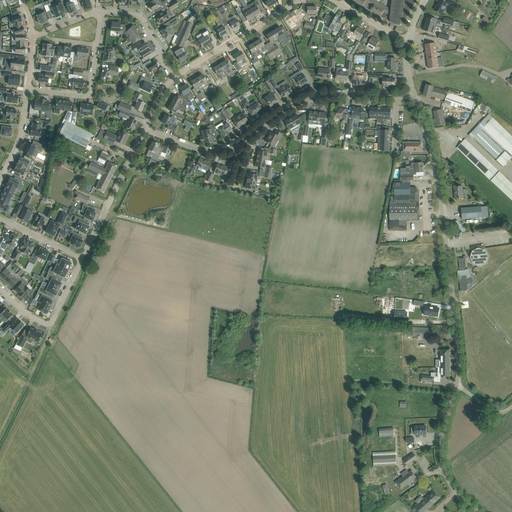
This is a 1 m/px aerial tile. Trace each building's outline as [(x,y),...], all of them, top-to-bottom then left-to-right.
[(78,4),(77,2),(76,0),(69,0),(71,4),(66,6),(67,6),(70,14),(77,11),(74,6),(78,4)] [(76,0),(77,2),(80,0),(83,8),(91,5),(89,0),(76,0)] [(157,12),(167,6),(169,5),(166,0),(165,0),(162,3),(161,1),(159,2),(157,0),(154,0),(151,2),(152,4),(149,5),(152,11),(155,9),(157,12)] [(231,2),(229,3),(230,6),(233,5),(236,11),(239,9),(234,0),(231,2)] [(254,0),(255,1),(247,6),(253,17),(254,16),(255,17),(257,15),(257,14),(259,13),(260,13),(256,7),(259,5),(257,0),(256,0),(254,0)] [(375,14),(381,4),(374,0),(371,0),(369,4),(372,6),(370,11),(375,14)] [(391,0),(390,14),(390,19),(390,22),(390,21),(389,22),(391,23),(392,24),(393,24),(394,24),(394,25),(396,25),(397,25),(398,25),(400,25),(401,25),(401,24),(403,25),(416,0),(391,0)] [(446,4),(442,2),(439,0),(439,1),(440,1),(437,6),(436,6),(434,10),(442,14),(445,9),(444,9),(446,4)] [(458,5),(455,4),(456,3),(449,0),(448,0),(447,3),(454,7),(456,8),(458,5)] [(169,5),(167,6),(170,10),(178,5),(176,1),(169,5)] [(63,14),(62,11),(65,10),(62,2),(61,2),(55,5),(56,7),(52,8),(56,17),(57,18),(59,17),(60,16),(63,14)] [(389,8),(383,5),(381,4),(375,14),(381,17),(383,12),(388,15),(389,10),(389,8)] [(247,20),(253,17),(247,6),(241,9),(244,14),(243,14),(247,20)] [(222,7),(219,8),(222,14),(222,15),(221,15),(223,19),(224,22),(229,19),(228,17),(225,12),(224,9),(222,7)] [(317,15),(317,12),(316,7),(308,7),(308,12),(308,14),(308,15),(313,15),(317,15)] [(218,16),(214,19),(217,24),(217,25),(219,29),(217,31),(218,32),(220,36),(221,37),(224,36),(224,34),(227,33),(224,28),(223,27),(219,21),(220,20),(220,21),(223,19),(221,15),(219,10),(218,8),(215,10),(216,12),(218,16)] [(160,24),(164,21),(169,18),(166,14),(169,12),(167,10),(156,17),(160,24)] [(240,10),(237,12),(243,23),(246,21),(240,10)] [(49,20),(53,18),(50,11),(46,12),(46,13),(45,13),(44,12),(44,13),(37,16),(38,19),(37,19),(38,19),(38,21),(39,21),(40,24),(42,23),(43,24),(46,22),(46,21),(47,21),(48,21),(47,20),(49,19),(49,20)] [(331,17),(327,14),(323,20),(327,22),(326,24),(330,27),(329,29),(337,33),(341,26),(343,22),(341,21),(341,20),(339,19),(339,20),(337,19),(338,18),(338,17),(337,17),(337,16),(336,16),(336,17),(335,18),(332,16),(331,17)] [(21,22),(20,16),(13,18),(12,15),(5,18),(6,20),(9,19),(10,24),(21,22)] [(232,21),(229,23),(230,25),(233,29),(233,30),(236,28),(236,27),(239,25),(237,21),(236,19),(234,16),(230,18),(232,21)] [(433,18),(428,17),(427,18),(425,23),(436,27),(437,24),(440,25),(441,21),(433,18)] [(482,20),(487,25),(490,21),(485,17),(482,20)] [(313,29),(316,19),(313,18),(311,24),(309,23),(306,22),(304,27),(313,29)] [(192,24),(186,22),(184,21),(178,34),(174,43),(182,47),(192,24)] [(322,33),(325,23),(319,21),(317,31),(322,33)] [(22,27),(21,22),(10,24),(9,25),(10,30),(11,30),(14,29),(22,27)] [(123,25),(120,24),(117,24),(117,23),(112,22),(111,31),(118,32),(117,34),(122,35),(123,33),(123,25)] [(434,34),(435,31),(436,27),(425,23),(423,30),(434,34)] [(129,36),(137,29),(133,25),(130,28),(127,25),(123,25),(123,33),(124,35),(127,34),(129,36)] [(165,40),(170,37),(173,35),(168,26),(161,31),(164,35),(163,36),(165,40)] [(15,35),(23,33),(24,33),(23,27),(22,27),(14,29),(15,35)] [(280,27),(273,31),(277,37),(280,35),(282,39),(285,37),(286,38),(288,41),(290,40),(289,39),(290,39),(289,36),(289,35),(286,31),(283,33),(280,27)] [(358,41),(360,37),(361,38),(362,35),(362,36),(363,35),(364,32),(357,28),(354,34),(352,38),(357,41),(358,41)] [(136,37),(138,36),(140,33),(137,29),(129,36),(131,38),(129,40),(133,44),(141,39),(138,36),(137,37),(136,37)] [(210,35),(208,31),(207,30),(201,33),(203,37),(198,41),(201,45),(201,46),(202,48),(211,42),(207,37),(210,35)] [(273,39),(277,37),(273,31),(266,35),(270,41),(272,45),(275,43),(273,39)] [(374,51),(376,47),(377,45),(379,41),(371,36),(372,35),(367,32),(365,36),(364,38),(370,41),(367,47),(374,51)] [(24,41),(25,41),(25,35),(23,35),(23,33),(15,35),(15,41),(24,41)] [(260,39),(254,43),(261,54),(265,52),(266,53),(270,60),(276,56),(272,49),(268,51),(264,45),(264,46),(260,39)] [(337,40),(333,47),(335,47),(336,47),(338,44),(343,47),(349,51),(347,54),(347,55),(354,55),(357,48),(358,47),(360,43),(358,41),(357,41),(354,46),(353,45),(352,47),(351,47),(350,48),(342,43),(342,42),(338,40),(337,40)] [(440,50),(470,59),(473,50),(443,41),(440,50)] [(140,42),(132,47),(135,52),(137,55),(149,47),(148,45),(147,46),(145,43),(142,45),(140,42)] [(257,57),(261,54),(254,43),(248,47),(250,51),(252,53),(251,53),(255,59),(251,61),(254,66),(256,70),(262,66),(260,63),(257,57)] [(428,69),(433,68),(438,67),(435,43),(425,44),(428,69)] [(53,57),(54,52),(54,47),(51,46),(52,45),(43,44),(42,51),(41,51),(41,54),(41,55),(41,56),(53,57)] [(63,57),(65,46),(61,46),(61,47),(58,47),(57,53),(54,52),(53,57),(52,65),(56,65),(56,61),(58,61),(59,58),(60,58),(60,57),(63,57)] [(72,65),(73,61),(74,55),(70,54),(71,48),(68,48),(68,47),(65,46),(63,57),(66,58),(66,59),(67,59),(67,63),(69,63),(69,65),(72,65)] [(272,49),(276,56),(281,53),(277,46),(272,49)] [(142,56),(140,58),(143,62),(145,61),(149,58),(150,58),(148,55),(151,53),(150,50),(150,49),(149,47),(140,53),(142,56)] [(88,50),(78,48),(77,55),(74,54),(74,55),(73,61),(78,62),(78,57),(87,58),(87,55),(88,55),(89,53),(88,52),(88,50)] [(103,55),(103,61),(106,61),(106,62),(109,62),(111,62),(112,55),(113,55),(114,50),(109,49),(105,48),(104,55),(103,55)] [(175,52),(174,52),(180,62),(187,58),(181,48),(180,49),(179,48),(175,50),(175,52)] [(244,57),(243,56),(240,51),(233,56),(238,62),(234,65),(237,71),(241,68),(239,65),(246,61),(243,57),(244,57)] [(21,56),(3,54),(3,58),(8,59),(7,63),(11,64),(11,68),(23,70),(24,61),(21,60),(21,56)] [(353,63),(352,63),(353,55),(354,55),(347,55),(348,56),(347,62),(346,69),(343,69),(342,68),(338,67),(337,68),(337,71),(336,79),(347,81),(348,75),(349,69),(352,70),(353,63)] [(395,59),(391,59),(388,58),(387,69),(390,69),(392,69),(391,71),(396,71),(396,65),(395,65),(395,59)] [(230,67),(229,64),(226,60),(220,64),(224,71),(226,69),(229,74),(233,71),(230,67)] [(303,69),(299,62),(298,60),(294,62),(296,65),(300,71),(303,69)] [(155,62),(152,63),(150,64),(148,61),(142,65),(141,66),(143,69),(144,68),(145,70),(147,70),(148,69),(150,72),(153,71),(156,70),(155,69),(158,68),(157,66),(158,66),(156,63),(155,62)] [(221,72),(224,71),(220,64),(213,68),(217,75),(220,79),(224,77),(221,72)] [(118,74),(118,73),(119,66),(111,65),(110,71),(109,70),(109,69),(103,68),(102,74),(101,74),(100,79),(105,79),(109,80),(110,80),(111,76),(111,74),(116,74),(118,74)] [(329,79),(330,74),(330,71),(323,70),(324,69),(319,68),(318,77),(329,79)] [(0,70),(0,73),(0,74),(0,75),(1,76),(2,76),(3,76),(8,77),(7,84),(14,85),(19,85),(19,84),(20,84),(20,81),(19,81),(20,75),(11,74),(11,71),(3,70),(0,70)] [(496,79),(497,77),(483,70),(481,75),(480,77),(493,84),(496,79)] [(38,78),(37,79),(38,80),(38,82),(42,82),(42,83),(42,84),(43,84),(44,84),(45,84),(46,83),(48,83),(48,78),(53,79),(54,74),(58,75),(58,73),(54,72),(51,72),(48,72),(47,75),(45,75),(45,76),(39,75),(39,77),(38,77),(38,78)] [(307,82),(305,77),(302,73),(299,75),(300,76),(296,79),(295,77),(292,79),(293,81),(296,85),(298,84),(300,86),(307,82)] [(79,75),(73,75),(69,74),(68,80),(73,80),(72,87),(73,87),(77,88),(77,87),(83,88),(84,80),(78,80),(79,75)] [(209,85),(205,79),(203,75),(197,78),(201,85),(204,84),(206,87),(209,85)] [(365,85),(366,80),(366,76),(363,75),(363,76),(354,75),(354,79),(353,84),(359,85),(359,84),(365,85)] [(277,87),(273,80),(271,77),(268,79),(274,89),(277,87)] [(394,79),(389,78),(386,78),(383,77),(383,81),(383,86),(390,86),(390,87),(394,87),(394,79)] [(154,83),(149,81),(144,78),(142,81),(144,82),(141,89),(145,91),(149,93),(151,90),(151,89),(152,86),(153,86),(154,83)] [(197,78),(191,82),(193,86),(197,92),(200,90),(198,87),(201,85),(197,78)] [(269,91),(273,89),(268,80),(264,83),(269,91)] [(127,86),(130,87),(137,91),(140,86),(130,81),(127,86)] [(292,92),(291,90),(287,84),(278,90),(283,97),(288,94),(288,95),(292,92)] [(180,89),(183,93),(181,95),(188,105),(192,103),(188,97),(193,94),(187,85),(180,89)] [(215,96),(218,94),(212,85),(209,87),(215,96)] [(433,87),(431,86),(426,85),(423,95),(428,96),(431,97),(431,96),(444,100),(446,91),(433,87)] [(0,93),(4,94),(3,102),(7,102),(7,103),(10,104),(10,103),(17,104),(18,95),(6,93),(6,89),(0,88),(0,93)] [(475,102),(458,96),(459,93),(449,90),(444,103),(471,112),(473,108),(475,102)] [(201,92),(195,96),(199,101),(205,98),(201,92)] [(277,102),(275,98),(271,92),(269,94),(269,95),(264,98),(262,99),(266,105),(268,104),(270,107),(277,102)] [(142,96),(137,93),(133,101),(137,102),(135,108),(141,111),(144,103),(139,101),(142,96)] [(186,103),(183,99),(182,96),(177,94),(176,97),(174,97),(171,103),(184,110),(185,111),(187,108),(184,107),(186,103)] [(246,100),(245,100),(241,95),(240,96),(241,98),(238,100),(240,103),(244,109),(249,105),(246,100)] [(41,111),(43,100),(39,99),(38,100),(35,100),(34,106),(30,106),(29,113),(36,114),(36,110),(41,111)] [(41,111),(46,112),(46,115),(47,115),(46,118),(51,119),(52,111),(48,111),(49,101),(46,101),(47,100),(43,100),(41,111)] [(56,105),(55,108),(54,108),(53,113),(59,114),(60,110),(71,111),(72,102),(56,100),(56,101),(55,102),(55,104),(56,105)] [(98,102),(96,107),(106,111),(108,105),(98,102)] [(119,102),(117,109),(118,109),(120,110),(129,113),(131,108),(125,106),(126,105),(120,102),(119,102)] [(183,112),(184,110),(171,103),(168,109),(172,112),(171,114),(173,115),(178,117),(183,119),(184,117),(180,114),(179,115),(175,112),(177,109),(183,112)] [(262,111),(260,107),(257,103),(248,109),(253,116),(257,114),(258,114),(262,111)] [(80,104),(80,108),(79,113),(84,114),(84,115),(88,116),(88,114),(92,115),(93,106),(89,105),(89,104),(86,104),(86,105),(80,104)] [(217,111),(215,112),(218,116),(220,115),(224,121),(228,118),(222,108),(221,107),(217,111)] [(365,120),(365,117),(366,112),(363,112),(363,108),(353,107),(352,117),(356,117),(356,116),(362,117),(361,120),(365,120)] [(347,123),(348,120),(348,115),(345,114),(345,110),(342,110),(342,109),(341,109),(339,109),(339,108),(334,108),(333,117),(337,117),(337,119),(342,119),(341,123),(343,123),(347,123)] [(6,117),(7,117),(6,119),(13,120),(13,117),(16,118),(16,110),(7,109),(6,117)] [(445,124),(444,119),(441,109),(439,110),(434,111),(437,126),(445,124)] [(118,115),(118,116),(123,117),(123,116),(129,118),(130,114),(129,113),(120,110),(118,115)] [(317,125),(318,112),(310,111),(309,124),(317,125)] [(325,126),(326,118),(326,113),(318,112),(317,125),(325,126)] [(76,114),(73,113),(68,113),(65,121),(75,126),(76,114)] [(247,121),(245,117),(243,114),(236,118),(236,117),(232,119),(235,124),(238,128),(241,126),(241,125),(247,121)] [(511,136),(493,118),(489,114),(480,123),(469,135),(473,139),(474,138),(503,166),(511,158),(487,134),(482,129),(483,128),(511,155),(511,136)] [(171,118),(165,115),(165,116),(164,115),(163,118),(163,119),(162,122),(168,125),(167,128),(174,132),(177,126),(173,124),(175,118),(172,116),(171,118)] [(302,123),(299,119),(297,115),(285,121),(289,128),(293,125),(294,127),(302,123)] [(136,121),(132,119),(130,118),(128,123),(126,122),(124,126),(132,130),(136,121)] [(31,127),(30,136),(40,137),(41,128),(49,129),(50,122),(40,120),(40,124),(32,124),(32,127),(31,127)] [(185,120),(183,124),(186,126),(184,130),(188,132),(188,131),(189,132),(191,128),(191,127),(192,124),(185,120)] [(92,134),(75,126),(65,121),(59,134),(86,148),(92,134)] [(7,128),(7,124),(0,123),(0,131),(2,131),(1,135),(6,136),(6,137),(7,137),(8,137),(9,137),(9,136),(11,137),(11,136),(12,136),(12,135),(12,134),(12,133),(12,128),(7,128)] [(232,130),(229,126),(227,123),(223,126),(223,127),(218,130),(222,137),(229,133),(228,132),(232,130)] [(214,128),(207,130),(201,131),(202,137),(201,137),(201,142),(203,141),(204,143),(206,142),(206,143),(210,142),(210,141),(213,141),(212,138),(218,137),(216,132),(214,128)] [(128,136),(121,132),(119,132),(117,136),(107,131),(106,133),(103,140),(113,144),(115,141),(123,145),(125,140),(126,140),(128,136)] [(281,134),(280,133),(276,131),(274,134),(270,132),(268,135),(269,135),(268,138),(267,137),(265,141),(269,144),(271,145),(269,148),(270,149),(276,150),(277,149),(274,148),(274,147),(281,134)] [(511,183),(499,172),(469,143),(465,139),(457,148),(491,181),(511,200),(511,183)] [(31,145),(27,143),(25,147),(24,147),(22,151),(24,152),(31,156),(35,149),(41,152),(44,146),(33,141),(31,145)] [(148,154),(147,156),(150,157),(148,161),(155,164),(156,161),(157,161),(160,155),(161,152),(166,154),(169,155),(169,154),(171,149),(164,146),(163,147),(159,145),(152,142),(149,150),(147,154),(148,154)] [(410,151),(422,151),(422,142),(403,142),(403,151),(401,151),(401,156),(410,155),(410,151)] [(268,153),(263,152),(258,151),(257,158),(268,161),(270,161),(270,158),(268,157),(268,153)] [(106,161),(108,156),(102,152),(99,158),(106,161)] [(17,164),(27,169),(32,159),(24,156),(23,159),(20,157),(19,160),(18,160),(17,163),(17,164)] [(206,170),(207,167),(210,163),(200,158),(196,165),(202,169),(201,171),(205,173),(206,170)] [(257,158),(256,158),(255,166),(263,167),(265,167),(265,164),(268,165),(268,161),(257,158)] [(90,165),(88,168),(99,174),(102,175),(110,179),(117,166),(112,164),(109,162),(105,169),(91,162),(90,165)] [(400,171),(400,176),(400,180),(410,180),(413,180),(413,176),(416,176),(423,176),(422,163),(417,163),(415,163),(412,163),(412,167),(406,167),(406,168),(400,168),(400,171)] [(27,170),(27,169),(17,164),(16,165),(14,168),(15,168),(14,171),(20,174),(18,177),(26,181),(28,178),(26,177),(28,173),(24,172),(26,169),(27,170)] [(214,172),(220,175),(225,176),(228,168),(223,166),(223,167),(217,164),(214,172)] [(260,175),(258,175),(253,174),(253,175),(248,174),(246,181),(255,182),(256,178),(259,179),(260,175)] [(100,180),(96,188),(104,192),(110,179),(102,175),(100,180)] [(21,184),(23,181),(15,177),(13,180),(10,178),(10,179),(9,179),(7,183),(8,183),(7,184),(16,188),(15,188),(18,189),(21,184)] [(72,190),(79,183),(75,180),(69,187),(72,190)] [(407,220),(418,220),(420,220),(419,191),(418,191),(415,188),(415,187),(415,188),(410,188),(410,180),(400,180),(394,181),(394,197),(390,197),(390,202),(389,202),(390,231),(407,231),(407,220)] [(255,186),(255,182),(246,181),(245,188),(251,189),(257,190),(258,187),(255,186)] [(13,194),(15,188),(16,188),(7,184),(5,190),(13,194)] [(466,190),(462,190),(462,186),(454,187),(454,191),(455,191),(456,198),(461,198),(463,198),(463,197),(467,197),(466,190)] [(10,199),(13,194),(5,190),(2,196),(10,199)] [(87,204),(89,198),(77,193),(74,198),(87,204)] [(10,199),(2,196),(0,199),(0,201),(8,206),(11,200),(10,199)] [(22,205),(27,207),(31,198),(27,196),(22,205)] [(0,201),(0,210),(1,211),(3,212),(4,211),(8,213),(11,207),(8,206),(0,201)] [(92,221),(93,219),(94,219),(95,216),(95,215),(95,213),(90,211),(91,207),(84,204),(82,207),(83,208),(81,211),(85,214),(84,217),(92,221)] [(466,208),(461,208),(462,219),(482,218),(482,215),(481,209),(481,207),(466,208)] [(32,212),(24,208),(22,212),(19,219),(24,221),(23,222),(26,223),(27,222),(27,223),(29,220),(30,220),(32,216),(31,216),(32,212)] [(35,220),(33,225),(33,226),(33,227),(36,228),(36,227),(38,228),(39,226),(42,227),(43,224),(44,221),(45,220),(48,221),(53,212),(48,209),(45,216),(44,215),(42,218),(37,215),(37,217),(36,216),(34,219),(35,220)] [(60,223),(63,225),(68,215),(62,212),(59,217),(56,224),(50,221),(47,226),(48,227),(46,232),(47,233),(50,235),(50,234),(54,236),(60,223)] [(87,233),(89,230),(88,230),(89,227),(84,224),(85,221),(76,216),(73,222),(76,223),(76,225),(77,226),(76,229),(85,234),(86,233),(87,233)] [(73,236),(75,233),(68,230),(66,234),(69,236),(69,237),(69,238),(70,239),(71,239),(70,242),(71,243),(70,244),(78,247),(78,246),(80,247),(80,246),(81,247),(82,244),(81,243),(83,241),(73,236)] [(4,238),(0,245),(0,247),(4,252),(8,244),(14,247),(15,246),(16,247),(17,244),(16,243),(19,238),(12,234),(11,236),(8,234),(5,239),(4,238)] [(34,245),(24,240),(20,248),(22,249),(20,252),(27,255),(29,252),(30,253),(30,252),(31,253),(33,248),(32,248),(34,245)] [(29,262),(35,265),(38,258),(41,260),(41,259),(45,260),(49,252),(48,252),(48,251),(45,249),(44,250),(40,248),(37,256),(33,254),(29,262)] [(485,250),(482,249),(478,248),(474,250),(474,251),(473,253),(472,252),(470,257),(472,262),(473,264),(480,266),(486,263),(488,256),(485,250)] [(12,259),(17,261),(20,253),(16,251),(12,259)] [(458,272),(457,274),(458,276),(458,278),(459,280),(460,280),(461,291),(464,291),(466,291),(468,291),(468,285),(470,284),(467,278),(471,276),(469,274),(467,269),(466,269),(465,258),(466,258),(466,256),(465,256),(464,257),(464,258),(459,258),(460,271),(458,271),(458,270),(458,272)] [(67,260),(67,261),(62,259),(59,265),(59,266),(68,270),(71,263),(70,263),(70,262),(67,260)] [(59,266),(59,265),(57,265),(55,269),(50,267),(48,273),(55,277),(56,277),(58,274),(64,277),(66,274),(67,274),(68,271),(67,271),(68,270),(59,266)] [(10,269),(8,271),(6,269),(0,274),(0,276),(4,279),(10,273),(12,271),(10,269)] [(8,284),(16,275),(14,273),(12,275),(10,273),(4,279),(8,284)] [(55,277),(48,273),(46,279),(49,280),(47,284),(58,289),(59,288),(60,289),(61,285),(60,285),(61,283),(54,280),(55,277)] [(16,279),(18,277),(16,275),(8,284),(12,288),(17,283),(19,281),(18,281),(16,279)] [(26,286),(28,284),(21,278),(18,281),(19,281),(17,283),(19,285),(14,290),(15,290),(14,291),(16,293),(17,292),(19,294),(26,286)] [(45,288),(41,286),(39,291),(42,293),(42,292),(47,295),(48,292),(55,295),(56,294),(57,294),(59,291),(58,290),(58,289),(47,284),(45,288)] [(30,290),(26,286),(19,294),(18,294),(20,296),(20,297),(22,298),(23,299),(28,293),(31,296),(33,291),(31,289),(30,290)] [(52,301),(47,299),(49,296),(47,295),(42,292),(42,293),(38,301),(50,307),(51,305),(52,305),(53,303),(52,302),(52,301)] [(47,313),(48,313),(49,310),(48,310),(50,307),(38,301),(36,304),(37,304),(36,306),(36,307),(36,308),(37,309),(38,309),(38,310),(42,312),(42,313),(44,314),(45,313),(46,314),(47,313)] [(424,309),(424,310),(429,311),(428,316),(429,316),(429,315),(438,317),(439,308),(426,306),(425,310),(424,309)] [(7,320),(8,319),(9,320),(12,317),(11,316),(13,315),(10,312),(11,312),(9,310),(8,310),(6,308),(3,311),(1,309),(0,310),(0,318),(2,316),(7,320)] [(395,312),(394,319),(407,320),(407,319),(408,319),(408,317),(407,317),(407,312),(395,312)] [(0,331),(0,334),(2,336),(4,333),(5,333),(8,330),(10,332),(12,330),(16,333),(24,325),(18,319),(16,320),(10,326),(8,324),(2,330),(0,331)] [(412,336),(430,338),(431,328),(413,327),(412,336)] [(26,337),(33,340),(32,341),(36,343),(37,342),(38,342),(38,341),(39,342),(41,339),(40,338),(42,334),(37,331),(38,331),(35,329),(35,330),(31,328),(26,337)] [(16,345),(14,348),(20,351),(22,348),(25,341),(27,339),(21,336),(16,345)] [(445,350),(440,350),(440,363),(440,366),(440,368),(450,367),(450,363),(450,350),(445,350)] [(440,368),(438,368),(438,377),(441,377),(445,377),(450,376),(450,367),(440,368)] [(416,435),(420,435),(420,436),(423,436),(423,435),(426,435),(426,426),(415,426),(416,435)] [(393,427),(379,428),(380,436),(394,435),(393,427)] [(396,451),(373,453),(374,466),(397,465),(396,451)] [(403,460),(404,461),(407,465),(417,458),(413,453),(403,460)] [(416,477),(411,471),(409,472),(407,470),(401,474),(403,476),(395,482),(400,489),(416,477)] [(387,484),(381,485),(383,494),(389,493),(387,484)] [(418,511),(423,511),(436,501),(440,498),(433,490),(425,498),(422,501),(414,507),(418,511)]
